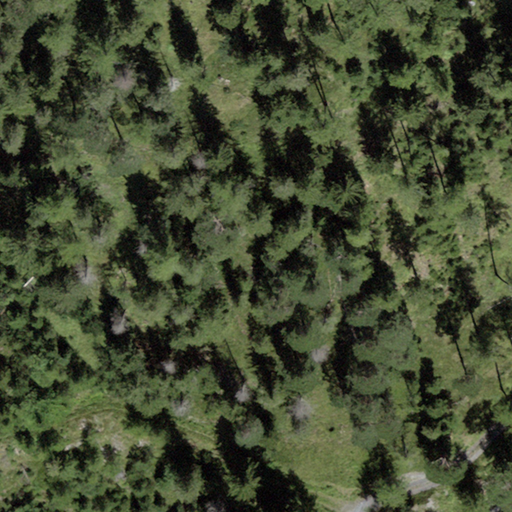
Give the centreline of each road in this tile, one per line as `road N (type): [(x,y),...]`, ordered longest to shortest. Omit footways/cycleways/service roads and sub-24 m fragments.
road 1 (track): [(340,511),(219,437),(112,404),(0,436)]
road 2 (track): [(366,511),(444,470),(511,410)]
